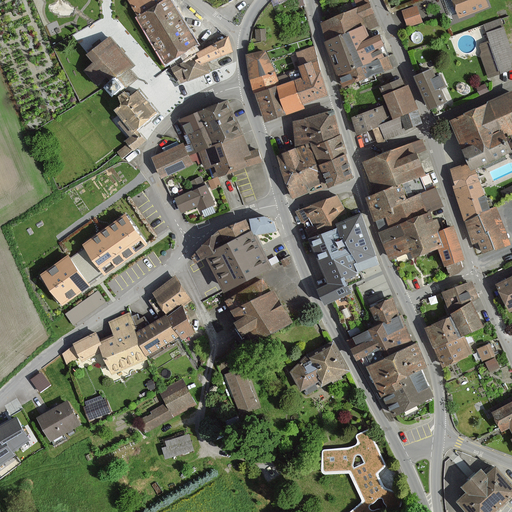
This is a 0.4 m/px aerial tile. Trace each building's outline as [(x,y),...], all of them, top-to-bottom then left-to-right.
[(127,0),(138,17),(166,63),(169,61),(196,45),(198,44),(171,0),(127,0)] [(452,0),(459,16),(487,5),(485,0),(452,0)] [(369,40),(368,36),(365,30),(377,25),(373,13),(369,4),(357,9),(323,23),(330,40),(327,41),(334,59),(340,74),(341,74),(346,86),(377,73),(391,68),(386,56),(382,57),(378,48),(382,46),(379,36),(369,40)] [(417,5),(402,11),(409,28),(424,22),(417,5)] [(511,56),(502,29),(485,35),(488,42),(480,45),(491,76),(511,67),(511,56)] [(136,65),(109,35),(88,55),(94,62),(84,71),(98,85),(107,77),(111,81),(106,86),(116,96),(138,76),(131,69),(136,65)] [(173,68),(181,84),(188,80),(208,72),(204,63),(213,59),(232,51),(228,37),(200,53),(201,56),(181,64),(173,68)] [(303,77),(294,81),(280,85),(275,72),(265,51),(247,55),(251,80),(255,93),(265,122),(277,117),(286,115),(303,109),(302,104),(314,100),(329,95),(318,61),(313,48),(297,53),(301,67),(300,67),(303,77)] [(432,70),(416,77),(429,108),(446,101),(441,89),(446,87),(442,76),(435,78),(432,70)] [(417,109),(408,86),(403,88),(402,84),(400,80),(382,87),(385,95),(394,118),(402,115),(402,117),(404,122),(407,128),(421,122),(415,110),(417,109)] [(159,112),(139,89),(130,97),(125,91),(118,97),(123,103),(115,110),(122,119),(118,122),(130,137),(126,140),(128,143),(118,152),(123,159),(134,150),(146,140),(142,135),(138,130),(159,112)] [(469,163),(471,168),(473,167),(511,152),(505,137),(511,134),(511,96),(492,104),(452,120),(463,149),(467,160),(469,163)] [(233,115),(228,101),(200,112),(181,119),(186,132),(187,134),(188,133),(196,152),(199,151),(207,169),(215,165),(220,176),(246,166),(261,160),(257,149),(249,152),(241,134),(233,115)] [(402,117),(391,121),(387,122),(381,107),(370,112),(352,119),(358,134),(374,128),(379,141),(392,136),(407,130),(407,128),(404,122),(402,117)] [(336,129),(330,112),(295,125),(295,136),(296,149),(293,149),(278,155),(294,197),(307,192),(309,191),(310,194),(325,189),(308,144),(310,143),(311,143),(312,146),(320,165),(328,187),(339,183),(346,181),(354,178),(346,155),(342,144),(339,136),(336,129)] [(380,156),(363,162),(375,195),(400,185),(420,177),(424,176),(416,154),(425,150),(422,140),(380,156)] [(192,164),(182,144),(153,157),(162,177),(192,164)] [(473,167),(471,168),(469,163),(451,171),(454,191),(459,202),(466,220),(475,241),(475,243),(479,241),(483,252),(494,248),(494,249),(510,243),(496,208),(491,210),(479,181),(477,176),(474,170),(473,167)] [(390,258),(400,254),(408,251),(411,259),(426,253),(441,247),(444,255),(450,272),(464,267),(461,259),(464,258),(453,228),(439,233),(431,212),(443,208),(436,190),(432,181),(430,174),(424,176),(420,177),(400,185),(375,195),(368,197),(376,220),(385,217),(389,228),(380,232),(390,258)] [(220,185),(218,178),(209,181),(212,188),(220,185)] [(201,180),(191,184),(194,191),(176,199),(182,212),(197,205),(200,211),(215,205),(206,185),(204,186),(201,180)] [(368,238),(359,215),(347,220),(337,196),(299,212),(305,225),(311,239),(311,240),(314,247),(321,265),(327,279),(330,285),(319,289),(325,304),(350,293),(343,279),(358,273),(380,264),(376,255),(368,238)] [(84,245),(86,248),(103,272),(105,274),(147,244),(126,215),(84,245)] [(270,267),(261,250),(253,234),(276,231),(274,222),(264,217),(250,220),(251,225),(252,233),(248,225),(245,220),(219,231),(206,243),(192,257),(195,263),(207,257),(226,291),(270,267)] [(86,248),(69,260),(86,284),(103,272),(86,248)] [(63,304),(88,286),(86,284),(69,260),(68,258),(43,275),(63,304)] [(511,277),(498,285),(510,310),(511,309),(511,277)] [(177,279),(154,293),(166,313),(189,299),(177,279)] [(290,322),(272,291),(268,293),(262,282),(228,301),(235,313),(240,321),(236,323),(239,328),(242,334),(246,332),(253,344),(290,322)] [(471,282),(444,293),(448,303),(450,309),(478,298),(471,282)] [(100,288),(67,311),(75,323),(109,300),(100,288)] [(384,396),(389,406),(393,415),(432,397),(419,369),(426,366),(420,354),(415,343),(402,315),(399,317),(390,299),(387,301),(372,308),(381,325),(355,338),(359,346),(352,349),(357,359),(364,356),(369,365),(375,379),(384,396)] [(452,313),(462,336),(468,333),(482,327),(472,304),(452,313)] [(181,339),(193,332),(182,307),(167,316),(179,336),(181,339)] [(147,357),(146,355),(136,333),(130,319),(128,314),(121,317),(110,322),(116,337),(111,339),(100,344),(96,334),(73,344),(78,355),(81,361),(102,352),(112,373),(147,357)] [(136,333),(146,355),(179,336),(167,316),(166,315),(149,325),(144,317),(140,320),(137,315),(130,319),(136,333)] [(426,328),(431,338),(435,349),(438,356),(443,366),(471,354),(464,337),(460,338),(451,318),(426,328)] [(478,346),(483,359),(497,354),(492,341),(478,346)] [(333,342),(308,355),(291,372),(301,391),(321,381),(323,384),(348,371),(333,342)] [(486,360),(492,371),(502,366),(496,355),(486,360)] [(44,369),(32,377),(41,390),(53,383),(44,369)] [(245,369),(227,376),(241,413),(259,406),(245,369)] [(198,404),(183,378),(159,391),(166,403),(138,418),(146,433),(198,404)] [(107,393),(85,398),(90,417),(112,412),(107,393)] [(80,423),(67,401),(37,418),(50,440),(80,423)] [(511,402),(495,410),(505,432),(511,429),(511,430),(511,402)] [(17,420),(0,431),(0,463),(14,454),(11,450),(29,439),(17,420)] [(382,484),(379,478),(378,474),(379,472),(385,467),(385,464),(373,432),(370,431),(366,430),(359,434),(358,436),(357,439),(357,442),(355,445),(352,446),(345,448),(324,449),(322,450),(322,471),(323,473),(327,474),(340,473),(348,472),(349,473),(363,501),(362,503),(351,511),(391,511),(396,510),(399,508),(401,503),(403,497),(402,494),(398,492),(388,489),(384,487),(382,484)] [(162,441),(166,457),(195,448),(191,433),(162,441)] [(493,511),(511,495),(511,486),(496,469),(486,477),(481,471),(463,487),(468,493),(458,502),(467,511),(493,511)]
